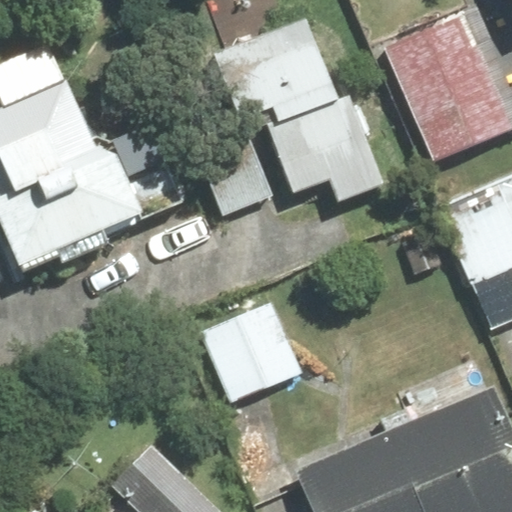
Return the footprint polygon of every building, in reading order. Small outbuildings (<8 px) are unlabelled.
[(511,0),(498,0),(511,31),(511,0)] [(462,19),(376,54),(424,173),(510,138),(462,19)] [(373,189),(305,20),(158,79),(215,222),(270,200),(250,151),(230,159),(226,148),(258,136),(285,203),(320,189),(328,208),(373,189)] [(0,256),(9,278),(135,227),(105,153),(88,159),(61,90),(0,112),(0,256)] [(511,173),(425,213),(461,291),(507,271),(511,281),(511,173)] [(270,304),(194,335),(225,411),(300,380),(270,304)] [(511,511),(511,450),(486,390),(285,476),(300,511),(511,511)] [(206,511),(143,452),(104,493),(123,511),(206,511)]
